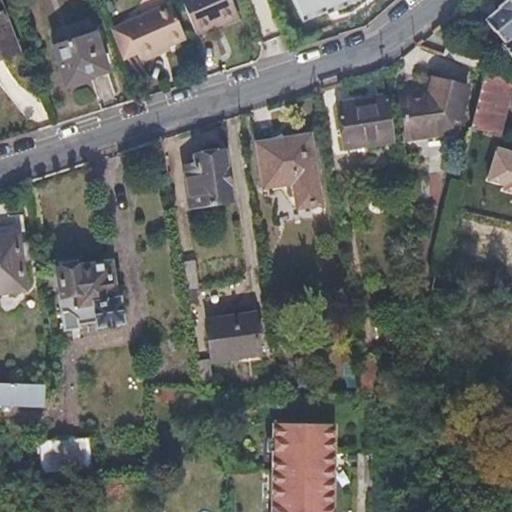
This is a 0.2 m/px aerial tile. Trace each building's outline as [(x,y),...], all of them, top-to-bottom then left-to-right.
[(212,23),(236,13),(230,0),(180,0),(194,31),(212,23)] [(501,8),(487,20),(505,42),(503,43),(511,53),(511,0),(506,0),(500,6),(501,8)] [(138,51),(140,55),(165,44),(183,37),(168,2),(109,28),(121,59),(138,51)] [(238,18),(236,13),(212,23),(214,27),(238,18)] [(0,57),(14,53),(0,14),(0,57)] [(95,34),(54,47),(65,86),(91,77),(90,75),(107,71),(95,34)] [(448,39),(443,54),(470,65),(476,50),(448,39)] [(165,44),(140,55),(142,60),(167,48),(165,44)] [(511,79),(486,70),(472,125),(498,132),(511,79)] [(402,97),(409,139),(458,129),(469,85),(435,77),(431,93),(402,97)] [(389,97),(339,104),(343,128),(346,128),(348,147),(396,139),(389,97)] [(297,206),(320,201),(309,135),(257,143),(264,186),(293,181),(297,206)] [(511,149),(498,145),(486,182),(511,189),(511,149)] [(204,154),(201,154),(202,163),(195,164),(183,166),(189,207),(229,200),(222,151),(219,152),(215,149),(208,150),(204,154)] [(195,164),(202,163),(201,154),(194,155),(195,164)] [(511,219),(459,209),(453,245),(511,255),(511,219)] [(0,225),(0,237),(16,235),(20,261),(30,259),(24,222),(0,225)] [(0,293),(24,290),(16,235),(0,237),(0,293)] [(59,264),(60,272),(79,269),(77,261),(59,264)] [(180,263),(185,292),(197,290),(193,261),(180,263)] [(79,269),(60,272),(60,274),(58,274),(61,294),(58,295),(61,313),(74,311),(76,325),(98,321),(99,326),(123,321),(120,300),(117,301),(112,266),(82,271),(81,269),(79,269)] [(74,311),(61,313),(63,327),(76,325),(74,311)] [(206,322),(213,362),(260,353),(253,314),(206,322)] [(356,356),(360,393),(383,395),(376,353),(356,356)] [(209,362),(195,363),(200,390),(213,390),(209,362)] [(42,384),(0,382),(0,404),(41,406),(42,384)] [(87,439),(89,468),(135,465),(131,422),(86,427),(87,439)] [(306,425),(275,424),(272,511),(333,511),(336,426),(306,425)] [(41,443),(42,450),(54,449),(55,456),(67,455),(68,472),(89,471),(89,468),(87,439),(41,443)] [(44,474),(68,472),(67,455),(55,456),(54,449),(42,450),(44,474)]
